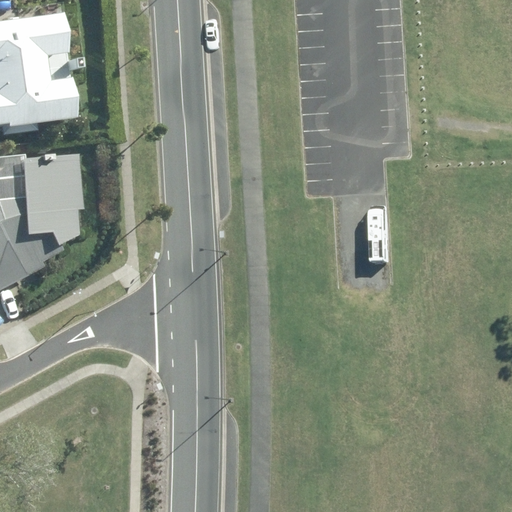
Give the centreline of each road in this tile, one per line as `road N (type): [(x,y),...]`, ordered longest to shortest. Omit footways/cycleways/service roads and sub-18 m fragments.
road 1 (secondary): [(193,273),(177,0)]
road 2 (secondary): [(198,511),(193,273)]
road 3 (residential): [(0,377),(193,273)]
